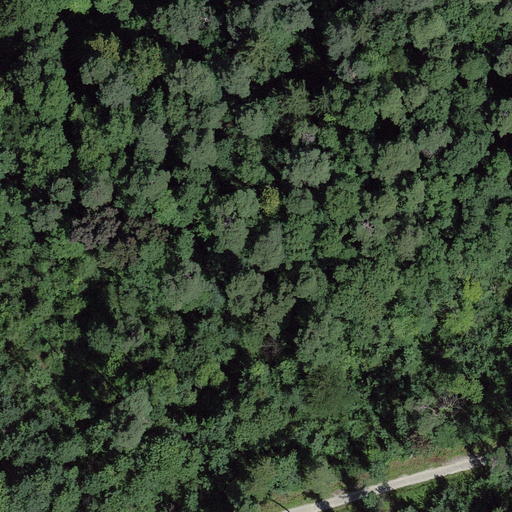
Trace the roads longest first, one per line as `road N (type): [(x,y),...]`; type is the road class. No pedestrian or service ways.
road 1 (track): [(511,454),(302,511)]
road 2 (track): [(0,51),(174,0)]
